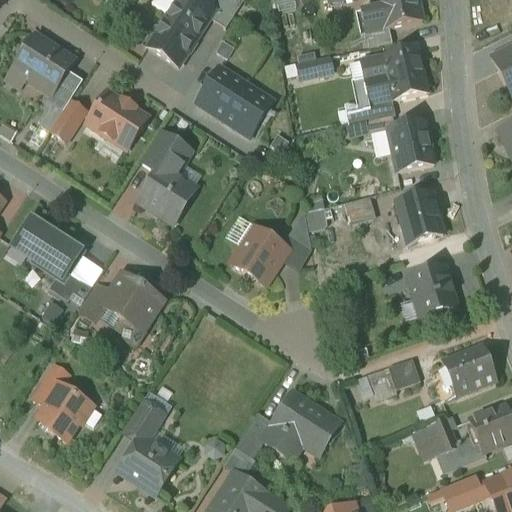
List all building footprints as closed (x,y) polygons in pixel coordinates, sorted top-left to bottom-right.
[(157,0),(152,8),(168,18),(162,28),(163,29),(148,52),(178,72),(210,23),(215,15),(211,12),(192,0),(157,0)] [(240,0),(218,0),(211,12),(215,15),(210,23),(226,34),(245,3),(240,0)] [(415,0),(378,0),(382,16),(381,16),(385,34),(390,33),(423,26),(419,10),(418,10),(415,0)] [(381,16),(362,21),(366,38),(385,34),(381,16)] [(385,34),(366,38),(369,53),(393,47),(390,33),(385,34)] [(74,66),(35,41),(14,75),(51,99),(52,100),(68,76),(74,66)] [(511,53),(493,63),(511,100),(511,53)] [(417,54),(364,66),(373,108),(373,109),(392,105),(427,98),(417,54)] [(329,63),(297,71),(301,85),(332,78),(329,63)] [(246,90),(219,73),(196,108),(223,125),(246,90)] [(68,76),(52,100),(51,99),(47,106),(63,116),(69,107),(83,86),(68,76)] [(273,107),(246,90),(223,125),(250,143),(273,107)] [(121,107),(107,98),(87,129),(127,155),(147,124),(134,115),(135,113),(123,105),(121,107)] [(392,105),(373,109),(373,108),(346,115),(350,131),(395,121),(392,105)] [(71,108),(69,107),(63,116),(50,136),(52,137),(66,147),(85,117),(71,107),(71,108)] [(425,126),(388,135),(397,178),(434,169),(434,168),(432,169),(427,143),(429,142),(425,126)] [(511,130),(500,136),(511,160),(511,130)] [(182,151),(160,136),(140,167),(156,178),(160,172),(166,176),(182,151)] [(166,176),(160,172),(156,178),(138,206),(174,229),(196,195),(166,176)] [(431,199),(398,207),(405,230),(403,230),(408,249),(443,239),(438,221),(437,221),(431,199)] [(87,256),(29,219),(12,246),(34,260),(29,267),(64,290),(87,256)] [(307,237),(295,230),(282,251),(287,255),(293,245),(296,248),(310,257),(311,256),(308,237),(305,219),(304,219),(307,237)] [(282,251),(255,234),(243,253),(240,254),(233,264),(234,271),(240,275),(243,274),(265,288),(287,255),(282,251)] [(310,257),(296,248),(284,267),(300,276),(311,257),(310,257)] [(446,272),(408,283),(414,305),(420,303),(426,323),(458,313),(446,272)] [(111,299),(103,312),(104,313),(141,337),(162,305),(124,280),(111,299)] [(95,288),(77,315),(95,327),(104,313),(103,312),(111,299),(95,288)] [(484,353),(461,362),(460,360),(443,367),(457,402),(497,386),(484,353)] [(413,364),(388,372),(391,379),(396,395),(421,387),(413,364)] [(56,371),(34,404),(46,412),(60,391),(61,391),(68,380),(56,371)] [(388,372),(367,380),(371,390),(382,386),(381,383),(391,379),(388,372)] [(46,412),(39,423),(49,434),(48,436),(66,447),(80,426),(81,427),(84,427),(92,414),(91,411),(61,391),(60,391),(46,412)] [(273,428),(262,446),(264,448),(286,462),(297,445),(320,460),(340,429),(292,399),(273,428)] [(167,422),(142,406),(122,437),(138,447),(141,442),(150,447),(167,422)] [(511,424),(506,410),(469,426),(475,441),(482,458),(484,457),(511,445),(511,424)] [(258,418),(236,453),(253,464),(264,448),(262,446),(273,428),(258,418)] [(453,421),(419,435),(424,447),(437,442),(444,459),(459,453),(457,449),(451,435),(457,432),(453,421)] [(475,441),(457,449),(459,453),(444,459),(440,460),(447,479),(487,463),(486,461),(484,457),(482,458),(475,441)] [(150,447),(141,442),(138,447),(119,476),(156,500),(178,466),(150,447)] [(287,511),(234,477),(211,511),(287,511)] [(511,511),(511,478),(492,486),(493,490),(479,496),(485,511),(511,511)] [(469,484),(435,498),(440,510),(441,511),(442,511),(476,498),(469,484)] [(435,498),(421,502),(425,511),(434,511),(440,510),(435,498)]
